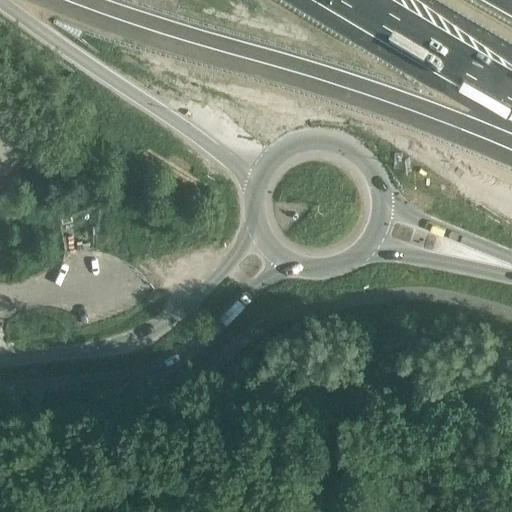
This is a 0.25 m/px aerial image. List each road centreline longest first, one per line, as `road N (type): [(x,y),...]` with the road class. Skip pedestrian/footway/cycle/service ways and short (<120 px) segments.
road 1 (motorway): [(74,0),(511,141)]
road 2 (unknown): [(0,458),(341,491),(426,511)]
road 3 (tertiary): [(0,390),(163,369),(289,265)]
road 4 (primary): [(0,3),(255,187)]
road 5 (tertiary): [(257,230),(236,261),(145,343),(0,361)]
road 6 (motorway): [(348,0),(511,98)]
road 7 (tertiary): [(382,205),(366,164),(326,143),(283,152),(255,187)]
road 8 (tertiary): [(365,251),(511,270)]
road 9 (tertiary): [(511,267),(382,205)]
